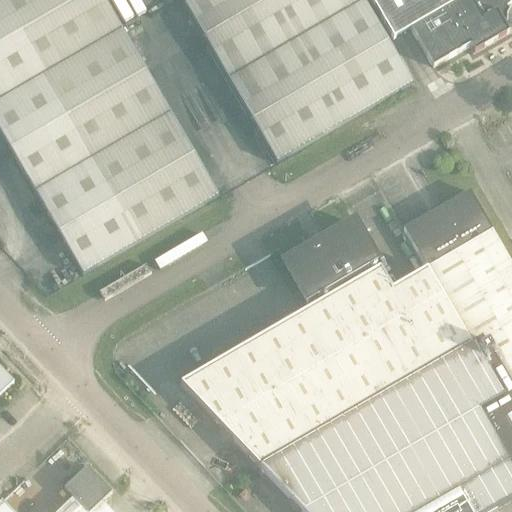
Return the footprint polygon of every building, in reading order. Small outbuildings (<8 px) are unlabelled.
[(102,0),(0,0),(0,133),(35,194),(83,277),(218,199),(102,0)] [(361,0),(181,0),(277,165),(412,86),(361,0)] [(511,0),(369,0),(394,42),(411,31),(433,69),(471,48),(475,55),(509,34),(502,23),(506,21),(507,21),(507,16),(510,11),(509,11),(507,7),(511,4),(511,0)] [(442,210),(404,232),(426,271),(427,271),(428,271),(471,347),(473,346),(505,399),(480,414),(511,469),(511,268),(491,234),(492,233),(470,194),(442,210)] [(181,386),(221,429),(260,469),(471,347),(428,271),(393,291),(380,270),(372,275),(369,270),(377,265),(354,225),(285,266),(308,305),(317,300),(320,305),(181,386)] [(473,346),(471,347),(260,469),(300,511),(493,511),(511,501),(511,469),(480,414),(505,399),(473,346)] [(0,369),(0,398),(14,385),(0,369)] [(110,511),(108,510),(103,504),(112,495),(88,469),(64,491),(73,501),(60,511),(10,511),(2,503),(0,505),(0,511),(110,511)]
